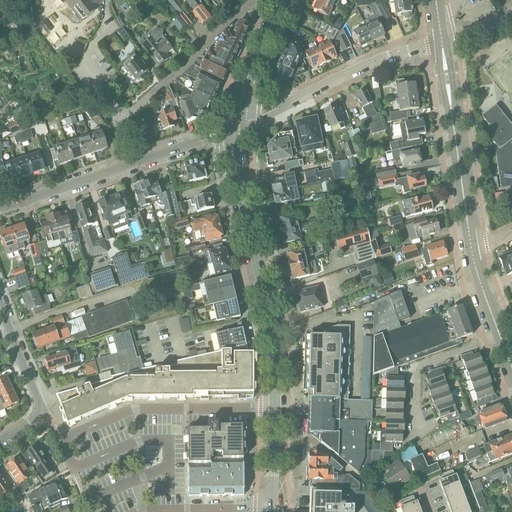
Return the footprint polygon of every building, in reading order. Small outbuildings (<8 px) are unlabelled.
[(7,0),(4,0),(1,2),(6,8),(11,5),(7,0)] [(64,0),(81,22),(100,8),(98,5),(104,2),(102,0),(64,0)] [(195,24),(184,10),(176,0),(167,0),(178,14),(189,28),(192,26),(195,24)] [(189,6),(194,12),(193,13),(202,24),(211,17),(198,0),(191,0),(192,0),(191,0),(186,0),(184,1),(188,6),(189,6)] [(334,5),(323,0),(317,0),(316,3),(315,4),(313,6),(314,8),(313,10),(328,17),(334,5)] [(410,0),(394,2),(396,15),(402,14),(403,17),(405,19),(408,20),(410,18),(412,16),(411,13),(412,13),(412,12),(413,12),(412,10),(411,10),(410,0)] [(374,17),(380,15),(377,9),(375,5),(374,3),(369,6),(374,17)] [(378,9),(384,21),(391,18),(384,5),(378,9)] [(376,22),(374,17),(363,22),(365,27),(372,42),(384,37),(377,22),(376,22)] [(338,31),(338,30),(342,23),(335,19),(331,27),(338,31)] [(44,20),(39,24),(47,34),(52,30),(44,20)] [(180,20),(174,24),(181,34),(187,29),(180,20)] [(225,35),(223,39),(240,47),(244,37),(249,27),(239,22),(239,23),(238,22),(225,34),(225,35)] [(337,31),(327,26),(320,22),(315,31),(325,35),(328,43),(317,48),(325,64),(337,59),(329,43),(332,41),(337,31)] [(372,42),(365,27),(354,33),(360,47),(372,42)] [(121,28),(116,32),(124,42),(129,38),(121,28)] [(150,39),(151,39),(143,45),(159,65),(169,57),(165,53),(172,49),(158,32),(155,31),(151,34),(150,39)] [(335,41),(341,53),(351,48),(343,31),(340,32),(335,41)] [(218,41),(211,47),(234,59),(239,48),(240,47),(223,39),(221,38),(219,42),(218,41)] [(297,46),(289,43),(287,47),(282,57),(292,62),(290,66),(295,68),(301,56),(300,53),(297,47),(297,46)] [(208,52),(205,56),(229,69),(234,59),(211,47),(206,51),(208,52)] [(325,64),(317,48),(305,53),(313,70),(325,64)] [(123,63),(126,67),(126,68),(136,81),(149,71),(138,57),(137,58),(133,53),(128,56),(129,58),(123,63)] [(198,60),(193,65),(200,70),(222,81),(223,82),(229,69),(205,56),(205,58),(206,58),(203,63),(198,60)] [(292,62),(282,57),(278,67),(277,67),(276,70),(276,71),(272,78),(271,78),(273,81),(274,81),(279,83),(281,79),(285,81),(287,78),(290,79),(306,72),(305,68),(299,71),(299,70),(295,69),(295,68),(290,66),(292,62)] [(193,65),(181,76),(183,77),(184,75),(195,81),(194,83),(198,85),(216,94),(222,81),(200,70),(193,65)] [(416,84),(404,86),(403,81),(396,82),(396,87),(398,99),(417,97),(416,84)] [(196,86),(193,92),(212,102),(215,95),(216,95),(216,94),(198,85),(194,83),(194,84),(196,86)] [(52,90),(50,85),(42,89),(44,94),(52,90)] [(372,90),(376,102),(381,101),(379,89),(372,90)] [(373,135),(384,132),(379,114),(376,115),(370,104),(372,104),(365,90),(355,96),(365,115),(366,115),(368,117),(359,122),(364,131),(371,128),(373,135)] [(168,103),(174,99),(172,96),(169,91),(163,96),(168,103)] [(193,92),(189,100),(193,111),(204,119),(206,115),(206,114),(212,102),(193,92)] [(179,99),(175,101),(179,113),(183,111),(187,122),(188,123),(199,119),(199,120),(204,119),(193,111),(189,100),(187,101),(186,97),(179,99)] [(407,111),(419,110),(417,97),(398,99),(400,112),(390,113),(390,117),(384,118),(385,124),(391,123),(403,120),(407,119),(407,111)] [(167,103),(168,106),(164,107),(166,112),(158,115),(161,125),(156,126),(158,131),(163,130),(174,127),(172,122),(176,120),(172,110),(169,102),(167,103)] [(26,120),(34,117),(38,115),(32,103),(20,108),(26,120)] [(89,105),(83,110),(91,120),(97,116),(89,105)] [(511,126),(496,106),(482,117),(489,127),(484,131),(495,145),(494,146),(501,189),(511,187),(511,126)] [(345,128),(343,123),(344,123),(342,116),(340,117),(336,107),(324,112),(330,129),(339,125),(341,130),(345,128)] [(304,123),(306,133),(310,132),(312,144),(311,144),(312,151),(312,152),(322,149),(316,119),(314,120),(314,118),(305,119),(305,121),(304,122),(304,123)] [(11,132),(24,125),(21,120),(8,127),(11,132)] [(422,120),(408,123),(405,124),(404,124),(399,125),(402,141),(396,142),(398,150),(420,146),(418,137),(425,135),(422,120)] [(311,144),(312,144),(310,132),(306,133),(304,123),(297,124),(303,154),(312,152),(312,151),(311,144)] [(93,130),(95,135),(89,137),(95,153),(106,150),(101,133),(99,128),(93,130)] [(346,130),(351,143),(342,146),(346,158),(360,154),(355,139),(352,131),(351,131),(350,129),(346,130)] [(352,131),(355,139),(362,136),(358,129),(352,131)] [(31,131),(19,136),(21,143),(33,139),(31,131)] [(296,154),(292,133),(278,135),(279,142),(271,144),(268,148),(269,155),(265,155),(268,168),(273,167),(272,163),(292,159),(291,155),(296,154)] [(95,153),(89,137),(78,141),(83,157),(95,153)] [(78,141),(66,145),(71,161),(83,157),(78,141)] [(137,141),(134,143),(137,149),(143,146),(142,143),(137,141)] [(391,150),(391,152),(397,150),(396,142),(389,144),(391,150)] [(386,152),(389,147),(384,143),(380,149),(386,152)] [(66,145),(54,149),(50,151),(53,161),(57,160),(59,165),(71,161),(66,145)] [(417,166),(417,164),(421,163),(420,158),(420,156),(420,153),(419,152),(413,153),(412,148),(399,150),(401,161),(395,162),(396,169),(402,168),(417,166)] [(39,155),(26,159),(32,175),(44,171),(39,155)] [(26,159),(15,162),(21,179),(32,175),(26,159)] [(350,172),(355,171),(353,159),(347,161),(348,161),(350,172)] [(3,163),(2,160),(0,160),(0,185),(9,183),(4,166),(3,163)] [(14,160),(3,163),(4,166),(9,183),(21,179),(15,162),(14,160)] [(189,182),(206,178),(206,176),(207,175),(206,172),(205,173),(202,161),(185,165),(189,182)] [(297,161),(287,164),(289,170),(299,168),(297,161)] [(332,170),(319,173),(315,174),(317,185),(321,184),(329,182),(351,178),(348,161),(330,165),(332,170)] [(382,178),(396,175),(394,168),(380,171),(382,178)] [(315,174),(314,171),(304,173),(306,180),(316,178),(315,174)] [(273,194),(289,191),(293,190),(297,189),(294,175),(284,177),(284,179),(271,182),(273,194)] [(396,175),(382,178),(384,178),(386,187),(395,185),(396,188),(400,187),(400,188),(403,187),(404,194),(411,193),(411,191),(426,188),(425,186),(426,185),(426,182),(424,181),(424,179),(422,179),(421,175),(397,180),(396,175)] [(144,183),(143,183),(150,200),(154,198),(156,203),(157,205),(160,206),(162,207),(164,207),(163,201),(165,201),(163,195),(161,195),(157,183),(153,185),(151,180),(149,181),(148,181),(144,182),(144,183)] [(136,186),(134,187),(136,191),(135,192),(141,207),(142,211),(152,207),(151,205),(150,200),(143,183),(141,184),(140,184),(136,185),(136,186)] [(289,191),(273,194),(275,205),(299,201),(298,196),(290,198),(289,191)] [(165,201),(163,201),(164,207),(166,217),(167,218),(173,217),(179,215),(179,214),(177,204),(174,192),(163,195),(165,201)] [(361,195),(364,206),(372,204),(370,193),(361,195)] [(122,194),(110,199),(119,223),(126,220),(127,221),(131,219),(122,194)] [(324,195),(312,197),(313,204),(326,202),(324,195)] [(211,196),(206,197),(190,201),(191,206),(196,205),(198,213),(214,209),(211,196)] [(410,216),(414,215),(432,210),(428,197),(413,201),(413,199),(402,202),(404,210),(408,209),(410,216)] [(110,198),(98,203),(106,222),(107,222),(110,228),(103,230),(107,241),(114,239),(111,232),(113,231),(111,226),(119,223),(110,199),(110,198)] [(352,200),(333,203),(335,218),(355,215),(352,200)] [(78,207),(76,208),(82,228),(83,228),(84,234),(83,234),(86,243),(90,257),(93,256),(108,252),(104,240),(94,243),(90,232),(88,226),(93,224),(92,218),(93,216),(92,212),(89,212),(87,204),(84,205),(82,203),(79,205),(78,207)] [(183,203),(177,204),(179,214),(185,212),(183,203)] [(52,216),(59,240),(72,237),(74,244),(80,243),(77,231),(71,233),(66,215),(62,216),(61,213),(59,214),(57,213),(55,214),(54,215),(52,216)] [(149,229),(143,213),(135,216),(141,232),(149,229)] [(323,213),(316,215),(317,222),(325,221),(323,213)] [(278,226),(280,227),(282,232),(299,228),(298,224),(297,224),(294,214),(286,216),(285,215),(278,216),(279,221),(278,223),(278,226)] [(59,240),(52,216),(51,216),(49,215),(47,216),(46,218),(44,218),(45,221),(40,222),(46,244),(52,242),(59,240)] [(192,233),(198,232),(220,227),(218,220),(216,219),(215,215),(201,219),(189,222),(192,233)] [(402,224),(400,216),(388,220),(391,228),(402,224)] [(299,229),(299,228),(282,232),(285,245),(301,241),(300,235),(319,230),(320,233),(341,228),(339,219),(315,225),(309,226),(299,229)] [(439,233),(435,220),(425,224),(424,223),(414,226),(415,231),(420,230),(423,238),(439,233)] [(29,241),(23,226),(10,230),(17,252),(24,250),(22,243),(29,241)] [(220,227),(198,232),(200,238),(198,239),(199,244),(184,247),(185,253),(189,252),(196,250),(205,248),(204,243),(221,239),(220,234),(221,232),(220,227)] [(374,259),(369,242),(365,227),(335,236),(337,243),(339,251),(342,250),(344,257),(353,254),(357,265),(374,259)] [(10,230),(0,233),(0,237),(6,256),(12,254),(17,252),(10,230)] [(337,243),(335,236),(317,241),(319,248),(337,243)] [(376,258),(392,253),(389,245),(382,247),(379,240),(371,242),(376,258)] [(427,248),(431,261),(447,256),(443,243),(427,248)] [(40,256),(37,244),(30,246),(33,258),(40,256)] [(401,249),(405,262),(419,257),(417,251),(415,245),(401,249)] [(210,252),(209,250),(207,251),(204,252),(207,264),(207,265),(208,265),(213,264),(213,263),(228,260),(227,254),(224,253),(223,249),(210,252)] [(174,263),(171,250),(163,252),(167,265),(174,263)] [(290,268),(307,264),(305,258),(312,256),(311,250),(287,256),(289,261),(287,263),(288,266),(290,267),(290,268)] [(112,258),(121,286),(149,276),(144,262),(131,267),(127,253),(112,258)] [(511,253),(499,258),(503,269),(504,269),(507,275),(511,273),(511,253)] [(228,260),(213,263),(213,264),(208,265),(211,277),(229,272),(228,268),(230,266),(228,260)] [(357,266),(361,279),(378,273),(373,260),(357,266)] [(307,264),(290,268),(290,269),(289,271),(290,274),(292,275),(293,280),(317,275),(315,268),(314,262),(307,264)] [(24,268),(12,272),(18,290),(30,286),(24,268)] [(110,271),(91,277),(96,292),(115,286),(110,271)] [(390,274),(382,277),(385,286),(390,284),(390,281),(393,280),(390,274)] [(182,289),(184,301),(192,299),(191,293),(200,291),(204,308),(234,301),(236,301),(230,277),(182,289)] [(191,278),(183,280),(185,288),(193,286),(191,278)] [(76,289),(79,299),(91,295),(88,285),(76,289)] [(300,313),(323,308),(318,287),(295,293),(300,313)] [(409,319),(400,292),(374,302),(372,376),(462,344),(460,339),(472,335),(462,307),(400,329),(398,323),(409,319)] [(23,297),(29,312),(35,310),(37,315),(50,310),(49,306),(49,305),(46,296),(39,299),(36,293),(23,297)] [(335,302),(338,307),(345,305),(342,299),(335,302)] [(65,324),(33,336),(38,349),(48,346),(70,337),(74,336),(76,341),(89,336),(89,337),(134,321),(127,303),(126,301),(65,324)] [(234,301),(204,308),(195,310),(193,311),(197,327),(224,321),(225,323),(231,322),(230,320),(238,318),(240,317),(236,301),(234,301)] [(150,316),(146,305),(140,307),(141,309),(144,317),(150,316)] [(65,324),(62,316),(52,320),(54,327),(65,324)] [(304,356),(348,357),(347,356),(347,352),(349,350),(350,327),(338,327),(326,330),(326,338),(308,337),(308,344),(304,344),(304,356)] [(216,352),(246,346),(246,345),(245,346),(244,341),(245,341),(245,340),(244,340),(243,335),(244,335),(244,334),(243,334),(242,330),(243,329),(243,328),(238,329),(238,330),(228,332),(228,331),(227,332),(213,335),(216,352)] [(140,357),(136,359),(129,333),(114,337),(119,355),(99,361),(101,371),(113,367),(116,376),(143,369),(140,357)] [(143,369),(116,376),(111,377),(112,379),(85,386),(77,390),(76,389),(56,394),(56,395),(57,395),(60,403),(61,402),(63,405),(61,406),(67,425),(127,400),(127,398),(173,398),(253,398),(252,394),(253,394),(253,354),(246,354),(246,348),(247,348),(246,346),(216,352),(206,355),(205,351),(197,353),(198,357),(188,359),(177,361),(177,375),(173,375),(169,375),(169,369),(169,366),(155,366),(143,369)] [(61,354),(46,358),(49,371),(57,368),(59,374),(71,370),(81,367),(80,363),(76,350),(73,351),(68,353),(62,355),(61,354)] [(465,359),(464,355),(460,357),(461,361),(462,360),(466,370),(483,364),(481,358),(480,359),(478,354),(472,356),(469,358),(465,359)] [(304,356),(303,376),(312,377),(349,378),(349,358),(348,357),(304,356)] [(95,362),(83,365),(87,376),(98,373),(95,362)] [(483,364),(466,370),(469,380),(487,374),(483,364)] [(434,374),(430,376),(425,378),(426,382),(425,383),(427,388),(444,382),(441,372),(442,372),(440,368),(437,369),(438,373),(434,374)] [(386,389),(405,389),(405,383),(403,383),(404,378),(397,378),(398,369),(385,373),(385,378),(386,378),(386,389)] [(487,374),(469,380),(473,391),(491,384),(487,374)] [(312,377),(303,376),(303,392),(311,393),(311,400),(348,401),(348,389),(346,387),(347,383),(348,381),(349,378),(312,377)] [(0,396),(12,391),(7,379),(0,382),(0,396)] [(444,382),(427,388),(431,398),(448,392),(444,382)] [(493,390),(491,384),(473,391),(477,401),(476,401),(477,404),(473,405),(474,409),(478,407),(489,403),(487,397),(493,395),(491,390),(493,390)] [(386,389),(386,400),(405,400),(405,389),(386,389)] [(18,403),(12,391),(0,396),(0,411),(5,409),(18,403)] [(448,392),(431,398),(434,409),(452,402),(448,392)] [(348,401),(311,400),(310,434),(332,435),(331,451),(358,474),(364,459),(366,424),(372,424),(373,402),(348,401)] [(386,400),(386,410),(403,411),(403,405),(405,405),(405,400),(386,400)] [(455,412),(452,402),(434,409),(436,414),(438,414),(440,418),(445,416),(448,423),(458,417),(456,412),(455,412)] [(477,424),(504,414),(501,406),(478,414),(479,417),(475,418),(477,424)] [(403,411),(386,410),(386,421),(404,421),(404,417),(403,417),(403,411)] [(504,414),(477,424),(478,424),(482,423),(484,430),(507,422),(504,414)] [(386,421),(385,432),(404,432),(404,421),(386,421)] [(187,433),(185,434),(186,439),(186,445),(187,446),(188,446),(188,449),(187,449),(186,450),(186,456),(186,461),(187,462),(188,462),(188,465),(211,464),(211,460),(243,459),(243,457),(244,457),(246,456),(246,451),(246,445),(244,444),(243,444),(243,442),(244,442),(246,440),(246,435),(246,430),(244,428),(243,428),(243,426),(218,427),(218,423),(207,423),(207,430),(188,430),(188,433),(187,433)] [(380,433),(380,452),(384,452),(392,452),(392,443),(402,443),(402,438),(404,438),(404,432),(385,432),(385,433),(380,433)] [(486,455),(511,445),(511,435),(511,436),(483,446),(486,455)] [(486,455),(489,463),(511,454),(511,445),(486,455)] [(46,460),(37,446),(26,453),(26,454),(23,456),(27,462),(31,460),(35,466),(43,479),(52,473),(54,472),(46,460)] [(468,462),(481,457),(477,449),(464,454),(468,462)] [(309,453),(309,467),(327,467),(328,457),(323,457),(323,454),(320,454),(320,452),(318,450),(314,450),(312,452),(312,453),(310,453),(309,453)] [(423,455),(410,461),(418,481),(441,472),(437,464),(428,468),(423,455)] [(26,495),(26,494),(24,491),(30,488),(26,482),(31,478),(19,459),(7,467),(19,485),(15,488),(22,498),(26,495)] [(189,471),(188,471),(188,491),(189,491),(189,497),(234,497),(244,497),(244,491),(244,488),(244,479),(244,477),(243,477),(243,471),(243,468),(244,468),(244,465),(243,465),(243,459),(211,460),(211,464),(188,465),(189,471)] [(390,473),(384,477),(394,491),(410,480),(396,459),(386,467),(390,473)] [(309,488),(312,488),(314,488),(317,489),(319,489),(335,490),(335,489),(335,488),(359,491),(360,484),(349,476),(346,477),(345,477),(340,477),(339,474),(327,467),(309,467),(308,481),(309,481),(309,488)] [(491,481),(492,482),(504,476),(501,469),(489,475),(485,477),(487,483),(491,481)] [(441,481),(439,482),(442,490),(459,484),(456,476),(454,476),(452,471),(439,476),(441,481)] [(22,498),(15,488),(11,491),(0,475),(0,498),(10,492),(15,501),(16,502),(22,498)] [(57,480),(28,497),(32,506),(45,500),(65,491),(62,484),(60,485),(57,480)] [(462,492),(459,484),(442,490),(445,498),(462,492)] [(65,491),(45,500),(49,510),(60,505),(59,502),(68,498),(65,491)] [(465,500),(462,492),(445,498),(448,506),(465,500)] [(353,511),(354,508),(352,508),(350,508),(350,500),(348,497),(341,497),(311,496),(310,511),(353,511)] [(416,511),(420,511),(417,502),(415,503),(413,497),(400,502),(402,508),(400,509),(401,511),(416,511)] [(457,511),(468,508),(465,500),(448,506),(450,511),(457,511)]
